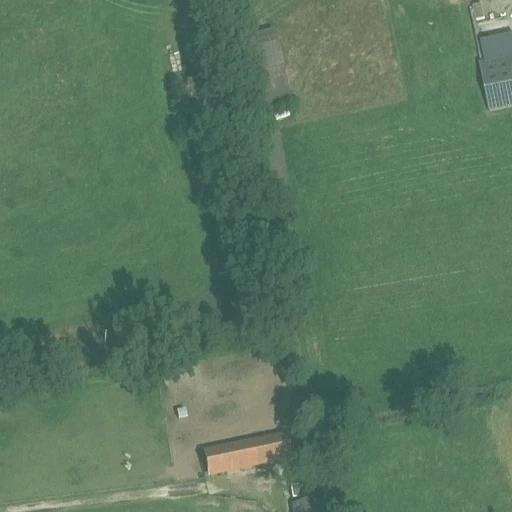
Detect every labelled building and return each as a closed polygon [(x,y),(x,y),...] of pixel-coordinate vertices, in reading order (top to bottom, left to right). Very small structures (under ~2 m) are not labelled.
[(231,42),(236,69),(182,81),(194,127),(220,122),(291,105),(274,31),(231,42)] [(511,60),(479,67),(489,114),(511,108),(511,60)] [(288,196),(277,133),(254,137),(265,201),(288,196)] [(295,444),(211,461),(215,481),(299,464),(295,444)] [(301,497),(299,485),(291,487),(293,499),(301,497)] [(292,511),(322,511),(321,500),(291,505),(292,511)]
